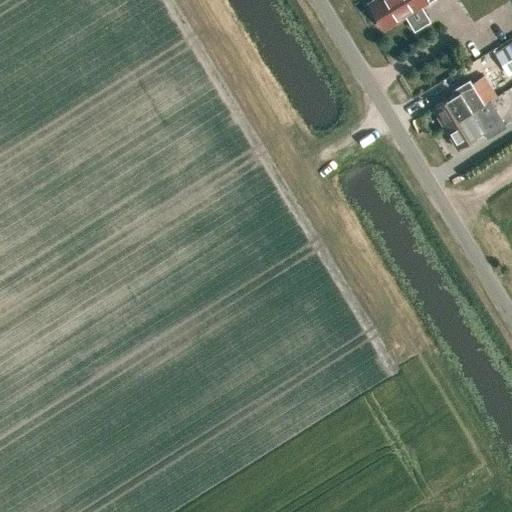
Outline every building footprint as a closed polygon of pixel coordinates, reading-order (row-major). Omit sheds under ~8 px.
[(377,0),(369,5),(382,26),(400,15),(401,18),(405,16),(414,30),(429,21),(420,6),(427,3),(431,0),(377,0)] [(511,73),(511,42),(495,53),(509,75),(511,73)] [(483,102),(494,96),(482,76),(470,83),(475,92),(476,92),(483,102)] [(444,128),(489,101),(489,100),(484,103),(483,102),(476,92),(475,92),(470,83),(468,80),(452,90),(455,94),(432,108),(444,128)] [(489,101),(444,128),(456,148),(483,132),(486,137),(504,126),(489,101)]
